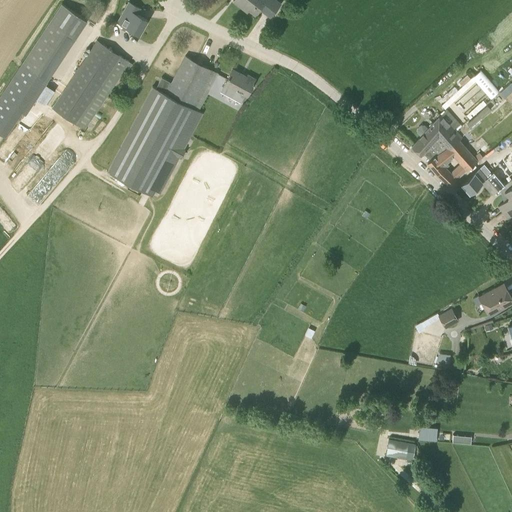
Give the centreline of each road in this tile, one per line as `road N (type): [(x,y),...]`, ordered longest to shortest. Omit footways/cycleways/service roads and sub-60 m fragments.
road 1 (unclassified): [(511,258),(316,80),(176,10)]
road 2 (track): [(0,255),(81,161),(176,10)]
